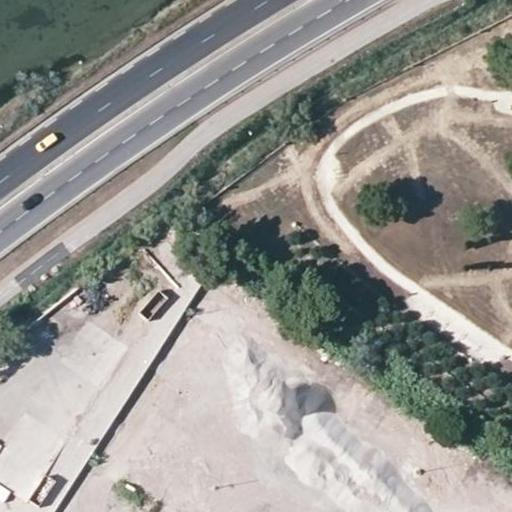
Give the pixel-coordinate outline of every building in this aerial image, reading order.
[(210,353),(235,303),(221,297),(197,346),(210,353)] [(290,352),(321,379),(311,390),(298,378),(283,396),(307,416),(332,388),(324,381),(334,370),(299,341),(290,352)] [(167,354),(159,364),(185,383),(193,373),(167,354)] [(319,439),(334,448),(342,435),(363,447),(389,404),(341,376),(327,399),(339,406),(319,439)] [(96,440),(126,463),(163,414),(133,392),(96,440)] [(422,469),(440,443),(407,422),(390,410),(353,466),(376,482),(380,476),(409,495),(425,471),(422,469)] [(0,482),(22,496),(59,432),(23,411),(0,449),(0,482)] [(317,413),(308,432),(320,438),(329,418),(317,413)] [(169,476),(190,432),(164,419),(143,464),(169,476)] [(199,441),(160,511),(190,511),(209,478),(231,490),(244,466),(199,441)] [(101,448),(93,461),(116,476),(124,464),(101,448)] [(77,511),(102,471),(86,461),(55,511),(77,511)] [(137,463),(128,481),(157,496),(167,478),(137,463)] [(439,508),(462,473),(448,464),(425,499),(439,508)] [(468,470),(442,511),(480,511),(496,487),(468,470)] [(511,480),(502,476),(495,490),(511,499),(511,480)] [(288,483),(281,494),(306,509),(312,498),(288,483)] [(88,500),(104,510),(114,494),(98,484),(88,500)] [(246,497),(238,511),(298,511),(300,510),(275,498),(270,508),(246,497)] [(86,503),(81,511),(96,511),(98,508),(86,503)]
